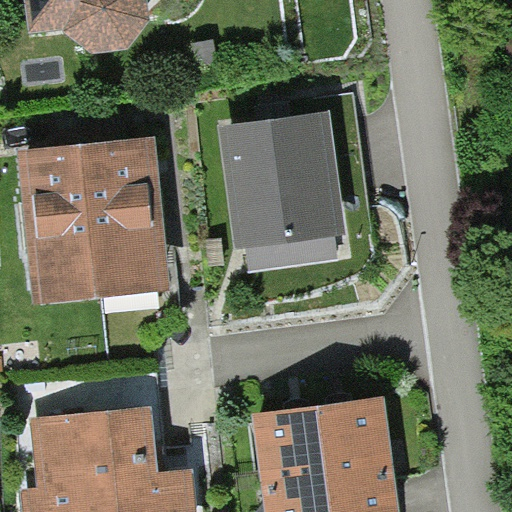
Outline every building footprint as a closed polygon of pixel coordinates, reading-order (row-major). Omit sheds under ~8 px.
[(28,0),(34,34),(64,32),(91,57),(130,52),(152,21),(148,0),(28,0)] [(332,239),(317,122),(218,135),(233,252),(332,239)] [(18,151),(34,306),(174,292),(157,136),(18,151)] [(254,417),(265,511),(400,511),(386,401),(337,407),(290,413),(254,417)] [(24,495),(25,511),(194,511),(192,476),(154,480),(149,417),(40,427),(46,493),(24,495)]
